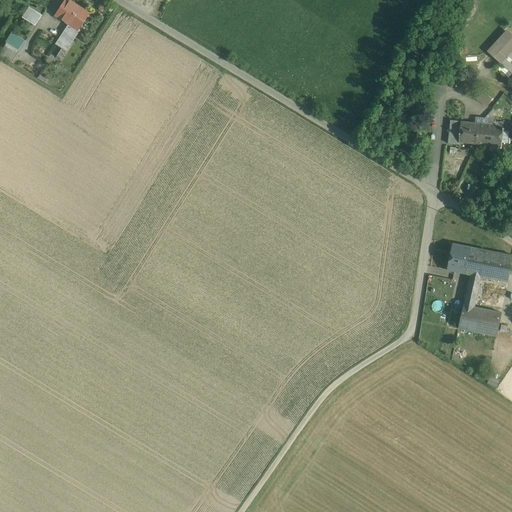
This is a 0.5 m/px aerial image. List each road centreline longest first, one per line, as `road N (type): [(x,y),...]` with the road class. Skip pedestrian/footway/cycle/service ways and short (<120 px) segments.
road 1 (unclassified): [(119,0),(435,192)]
road 2 (track): [(241,511),(324,395),(412,328)]
road 3 (unclassified): [(412,328),(435,192)]
